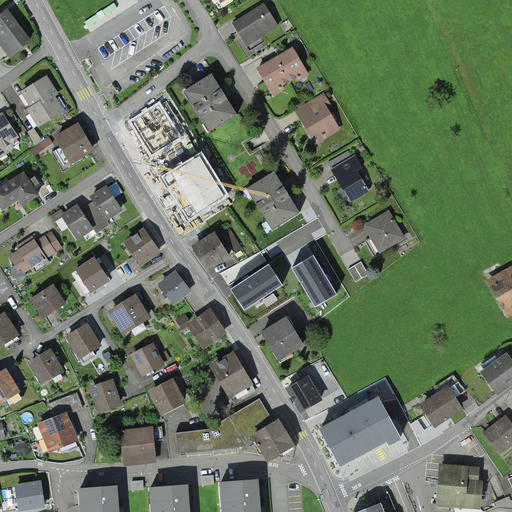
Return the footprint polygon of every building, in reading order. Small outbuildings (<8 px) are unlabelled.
[(268,8),(236,27),(249,50),(282,31),(268,8)] [(1,16),(0,16),(0,42),(10,55),(25,44),(30,41),(7,11),(1,16)] [(297,52),(260,70),(273,96),(310,78),(297,52)] [(216,76),(188,93),(212,133),(240,117),(216,76)] [(26,95),(33,107),(52,96),(55,94),(46,78),(24,92),(26,95)] [(52,96),(33,107),(30,109),(33,114),(39,124),(61,110),(52,96)] [(329,101),(300,119),(317,146),(340,132),(327,111),(333,107),(329,101)] [(159,104),(130,122),(145,145),(152,140),(159,150),(180,137),(159,104)] [(0,143),(3,148),(10,144),(12,147),(19,142),(2,116),(0,117),(0,143)] [(80,124),(58,136),(71,160),(93,148),(80,124)] [(200,156),(171,174),(177,184),(169,189),(182,208),(189,203),(196,215),(225,197),(200,156)] [(358,159),(334,174),(354,206),(372,194),(361,176),(367,173),(358,159)] [(279,174),(252,191),(278,234),(305,217),(279,174)] [(26,176),(0,192),(0,216),(21,202),(25,209),(41,199),(26,176)] [(108,190),(65,218),(82,245),(125,217),(108,190)] [(411,236),(392,208),(368,225),(386,253),(411,236)] [(52,233),(10,259),(22,277),(64,251),(52,233)] [(150,233),(129,245),(143,269),(164,257),(150,233)] [(214,236),(196,247),(207,266),(216,261),(217,264),(227,258),(214,236)] [(313,255),(291,268),(315,308),(337,295),(325,275),(313,255)] [(96,260),(76,274),(91,297),(112,283),(96,260)] [(250,277),(231,289),(245,310),(282,285),(269,264),(250,277)] [(511,272),(492,283),(510,316),(511,315),(511,272)] [(175,274),(161,285),(173,302),(188,291),(175,274)] [(58,289),(34,304),(45,321),(69,306),(58,289)] [(135,294),(108,310),(122,334),(150,318),(135,294)] [(198,322),(192,326),(204,344),(222,332),(210,314),(198,322)] [(0,353),(22,339),(7,316),(0,320),(0,353)] [(186,316),(177,321),(184,333),(188,331),(186,328),(187,327),(185,324),(189,322),(186,316)] [(286,319),(263,333),(264,336),(275,353),(277,351),(281,358),(302,345),(286,319)] [(89,323),(64,335),(76,357),(100,344),(89,323)] [(155,344),(133,354),(143,374),(164,364),(155,344)] [(50,347),(28,360),(41,382),(63,369),(50,347)] [(221,363),(213,368),(235,403),(255,391),(233,355),(221,363)] [(511,360),(508,355),(482,374),(497,393),(511,382),(511,360)] [(7,367),(0,371),(0,403),(20,392),(7,367)] [(310,372),(286,385),(301,410),(324,397),(310,372)] [(174,379),(151,391),(163,415),(186,403),(174,379)] [(102,386),(92,389),(99,411),(119,404),(112,383),(102,386)] [(448,390),(422,405),(435,427),(461,411),(448,390)] [(57,418),(66,414),(83,408),(76,393),(48,405),(53,416),(56,415),(57,418)] [(377,393),(315,427),(337,468),(399,435),(377,393)] [(245,446),(253,439),(269,461),(288,452),(296,448),(278,416),(271,421),(259,398),(209,429),(176,432),(178,455),(245,446)] [(57,418),(40,424),(45,438),(71,427),(70,425),(66,414),(57,418)] [(511,422),(509,418),(485,435),(501,457),(511,448),(511,422)] [(72,429),(71,427),(45,438),(43,438),(45,445),(48,444),(51,451),(76,441),(72,429)] [(152,429),(123,431),(125,462),(154,460),(152,429)] [(480,466),(439,463),(436,503),(436,504),(449,505),(469,507),(481,508),(482,494),(483,479),(479,479),(480,466)] [(260,511),(258,477),(220,480),(222,511),(260,511)] [(39,481),(17,485),(22,510),(44,506),(39,481)] [(120,511),(118,482),(79,485),(81,511),(120,511)] [(190,511),(189,482),(150,485),(152,511),(190,511)] [(357,509),(351,511),(386,511),(382,500),(357,509)] [(436,504),(436,503),(431,503),(431,511),(434,511),(449,511),(449,505),(436,504)]
